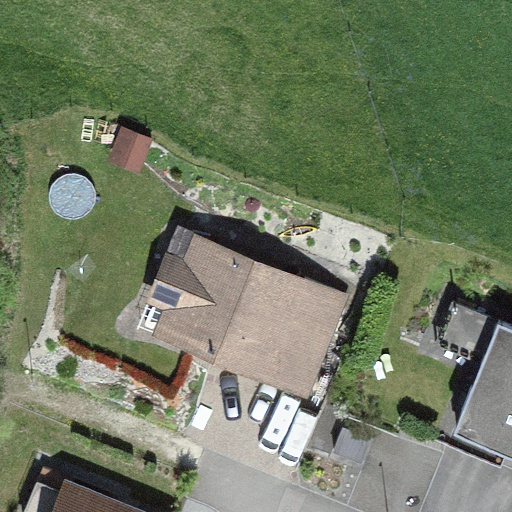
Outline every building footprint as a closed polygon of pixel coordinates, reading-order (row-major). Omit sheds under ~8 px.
[(120,121),(108,156),(139,168),(152,133),(120,121)] [(154,322),(152,328),(308,391),(349,291),(193,228),(189,237),(177,232),(170,248),(164,245),(144,295),(151,298),(143,317),(154,322)] [(477,355),(442,441),(500,464),(507,448),(511,450),(511,315),(497,309),(493,319),(449,301),(434,338),(477,355)] [(333,447),(362,460),(372,436),(344,423),(333,447)] [(167,511),(43,461),(39,472),(36,470),(19,511),(167,511)]
